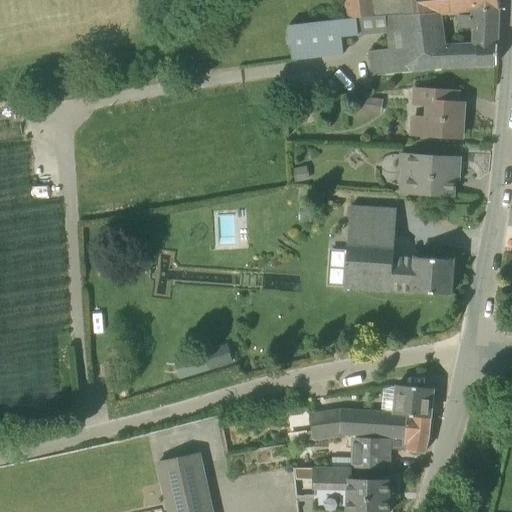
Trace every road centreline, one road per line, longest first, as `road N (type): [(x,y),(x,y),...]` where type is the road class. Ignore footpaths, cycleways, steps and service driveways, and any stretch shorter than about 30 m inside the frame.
road 1 (residential): [(0,456),(377,359),(467,351)]
road 2 (tertiary): [(509,0),(505,128),(468,342)]
road 3 (unclassified): [(413,511),(465,364)]
